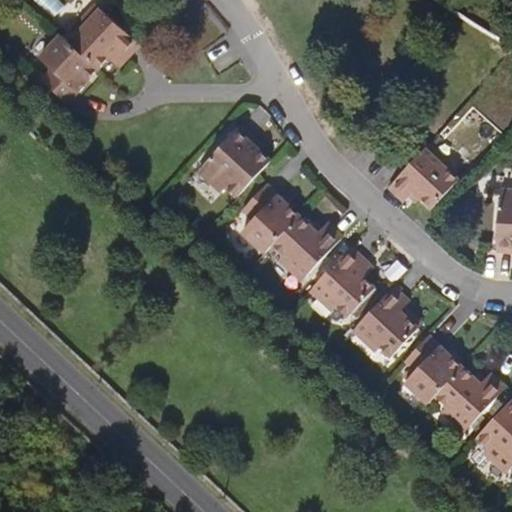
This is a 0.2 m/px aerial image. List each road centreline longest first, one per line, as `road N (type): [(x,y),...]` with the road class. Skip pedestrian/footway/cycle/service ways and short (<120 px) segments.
road 1 (residential): [(229,0),(332,163),(452,276),(511,295)]
road 2 (primary): [(196,511),(0,327)]
